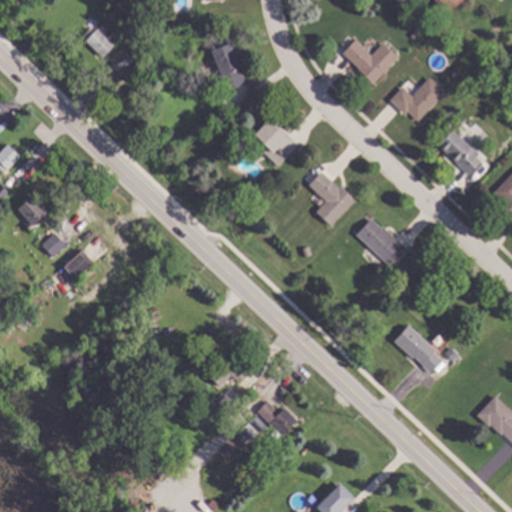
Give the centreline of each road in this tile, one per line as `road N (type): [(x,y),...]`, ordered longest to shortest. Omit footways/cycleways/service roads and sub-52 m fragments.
road 1 (tertiary): [(476,511),(0,58)]
road 2 (residential): [(511,287),(320,104),(281,47),(269,0)]
